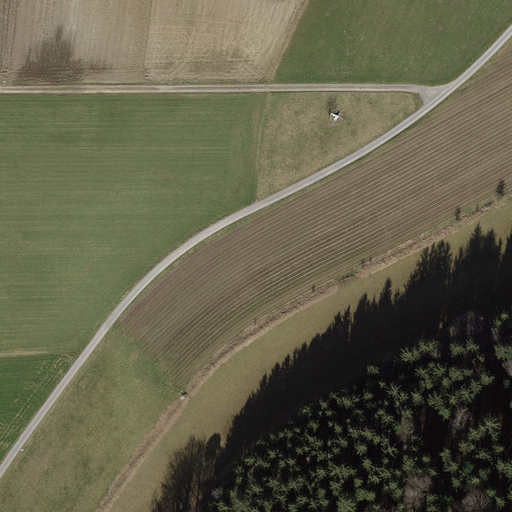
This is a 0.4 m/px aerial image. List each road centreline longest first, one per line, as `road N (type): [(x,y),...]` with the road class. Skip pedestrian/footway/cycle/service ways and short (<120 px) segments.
road 1 (track): [(511,34),(396,134),(178,255),(95,345),(0,476)]
road 2 (track): [(440,100),(418,90),(0,91)]
road 3 (track): [(206,511),(264,450),(364,381),(511,320)]
